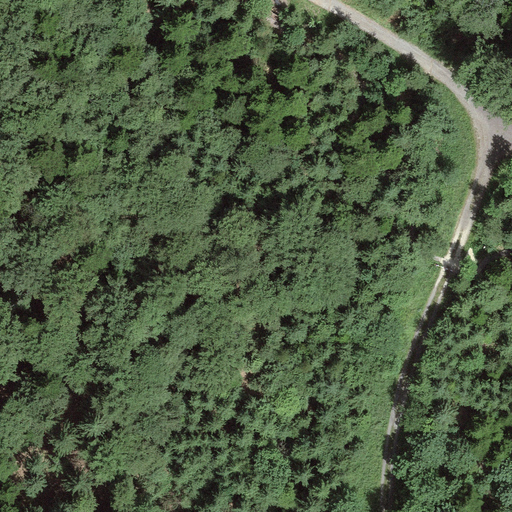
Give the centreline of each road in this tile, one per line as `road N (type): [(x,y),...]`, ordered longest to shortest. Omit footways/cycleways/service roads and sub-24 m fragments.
road 1 (track): [(385,511),(400,401),(497,132)]
road 2 (track): [(324,0),(425,60),(497,132),(511,137)]
